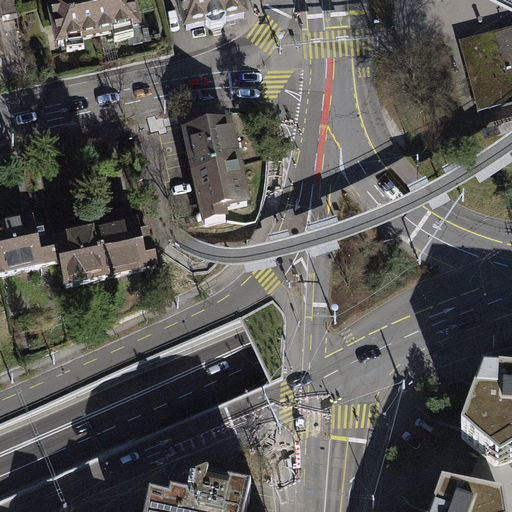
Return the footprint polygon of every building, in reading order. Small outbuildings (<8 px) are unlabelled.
[(15,0),(0,0),(0,19),(19,16),(15,0)] [(84,48),(95,45),(86,0),(68,0),(46,5),(55,54),(67,51),(68,55),(85,51),(84,48)] [(135,0),(86,0),(95,45),(114,41),(115,48),(135,44),(133,36),(143,34),(135,0)] [(175,0),(184,40),(207,34),(213,38),(224,36),(228,30),(250,25),(245,0),(175,0)] [(0,70),(0,69),(0,65),(9,63),(0,23),(0,70)] [(511,27),(455,43),(475,113),(511,103),(511,27)] [(182,139),(191,182),(243,171),(233,127),(218,130),(216,124),(185,131),(187,138),(182,139)] [(252,214),(243,171),(191,182),(203,234),(230,228),(228,219),(252,214)] [(27,224),(0,229),(0,277),(47,267),(42,246),(39,232),(29,235),(27,224)] [(132,227),(92,235),(102,280),(151,270),(143,234),(134,236),(132,227)] [(92,235),(42,246),(47,267),(57,265),(62,289),(102,280),(92,235)] [(511,379),(480,378),(458,437),(488,463),(506,452),(511,456),(511,379)] [(242,511),(247,494),(202,484),(186,490),(184,503),(165,499),(164,505),(145,501),(142,511),(242,511)] [(439,492),(431,511),(501,511),(500,504),(439,492)]
